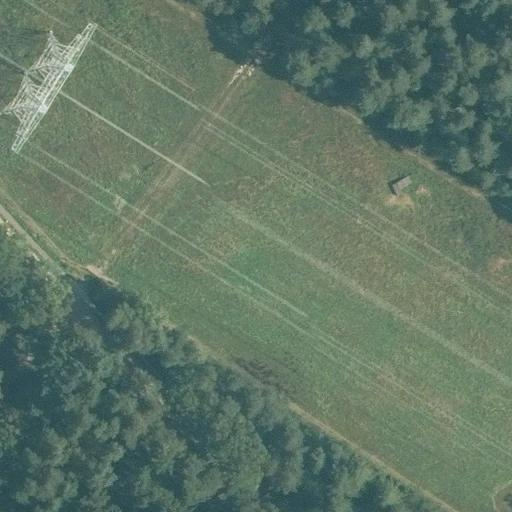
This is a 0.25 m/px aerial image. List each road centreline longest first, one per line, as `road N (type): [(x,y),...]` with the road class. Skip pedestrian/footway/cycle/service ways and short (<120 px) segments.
road 1 (track): [(0,224),(266,511)]
road 2 (track): [(75,290),(293,0)]
road 3 (track): [(0,390),(75,290)]
